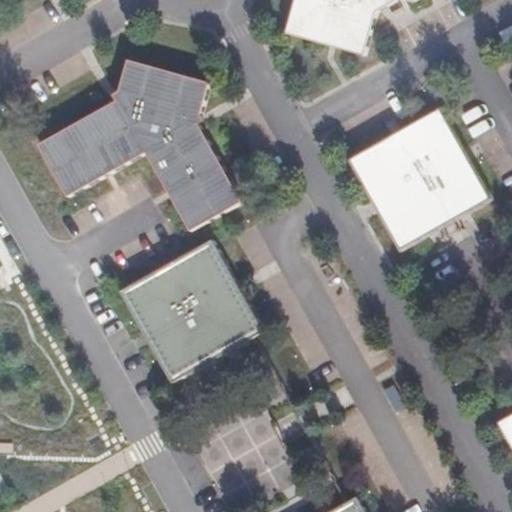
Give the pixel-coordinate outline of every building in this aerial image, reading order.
[(293,0),(283,43),(365,65),(377,20),(405,4),(409,6),(412,6),(415,4),(418,0),(293,0)] [(185,232),(235,204),(193,129),(204,83),(123,62),(110,101),(79,119),(36,144),(65,196),(139,158),(185,232)] [(436,113),(347,161),(369,200),(398,251),(485,200),(436,113)] [(226,352),(256,336),(228,284),(206,243),(165,265),(167,269),(152,278),(150,275),(114,294),(138,338),(142,336),(148,347),(145,348),(166,386),(194,370),(191,364),(223,347),(226,352)] [(511,454),(511,415),(495,425),(511,454)] [(14,444),(0,443),(0,452),(14,452),(14,444)] [(359,511),(352,499),(327,511),(359,511)]
